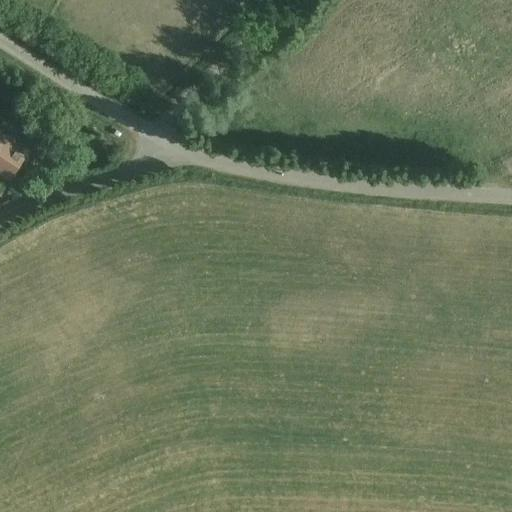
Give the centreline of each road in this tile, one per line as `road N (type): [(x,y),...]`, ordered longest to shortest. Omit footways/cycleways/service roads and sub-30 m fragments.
road 1 (unclassified): [(511,198),(309,182),(194,158),(0,40)]
road 2 (unknown): [(194,158),(0,233)]
road 3 (unknown): [(155,137),(295,0)]
